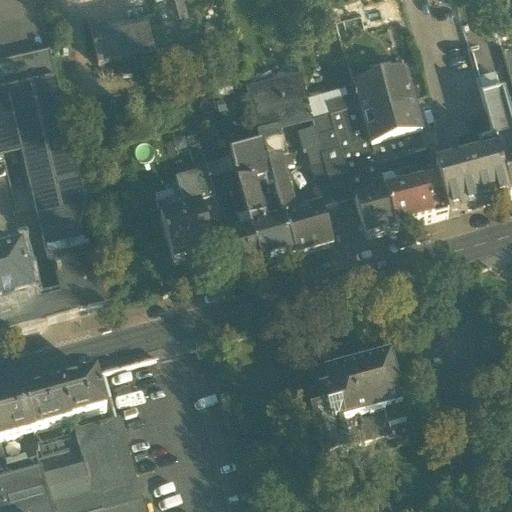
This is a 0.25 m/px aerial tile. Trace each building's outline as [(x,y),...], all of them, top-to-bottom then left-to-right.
[(189,20),(183,0),(173,0),(180,22),(189,20)] [(389,24),(393,41),(405,38),(395,0),(384,0),(360,6),(366,29),(389,24)] [(98,68),(157,54),(147,15),(88,29),(98,68)] [(49,53),(0,65),(0,76),(4,91),(6,91),(55,81),(49,53)] [(503,56),(511,90),(511,58),(511,54),(503,56)] [(371,70),(375,82),(393,77),(390,65),(371,70)] [(259,78),(261,87),(284,81),(282,72),(259,78)] [(375,82),(354,88),(357,99),(376,167),(426,154),(403,74),(393,77),(375,82)] [(300,77),(288,80),(291,90),(303,87),(300,77)] [(476,82),(481,100),(499,95),(493,77),(476,82)] [(280,130),(299,125),(291,90),(288,80),(284,81),(261,87),(246,91),(261,148),(262,148),(283,141),(280,130)] [(51,264),(52,265),(84,258),(78,235),(85,208),(55,81),(6,91),(4,91),(0,91),(0,152),(5,151),(3,145),(18,141),(22,156),(47,261),(51,264)] [(215,87),(218,100),(234,95),(231,83),(215,87)] [(303,87),(291,90),(299,125),(312,122),(312,120),(307,103),(303,87)] [(345,92),(348,102),(357,99),(354,88),(344,90),(345,92)] [(345,92),(307,103),(312,120),(328,116),(326,109),(348,102),(345,92)] [(511,132),(501,94),(499,95),(481,100),(495,149),(500,168),(511,164),(510,160),(511,159),(511,152),(510,144),(511,143),(511,132)] [(376,167),(357,99),(348,102),(326,109),(328,116),(312,120),(312,122),(315,132),(321,151),(331,191),(334,200),(368,190),(368,191),(372,190),(375,201),(371,202),(370,197),(353,202),(354,205),(365,243),(395,235),(395,234),(385,197),(380,180),(376,167)] [(298,137),(303,155),(306,154),(321,151),(315,132),(298,137)] [(5,151),(0,152),(0,161),(22,156),(18,141),(3,145),(5,151)] [(274,192),(281,215),(293,211),(287,189),(291,188),(287,172),(294,171),(290,158),(288,159),(283,141),(262,148),(272,184),(274,192)] [(234,180),(251,237),(266,233),(259,207),(254,190),(264,187),(272,184),(262,148),(228,158),(229,161),(234,180)] [(189,152),(196,176),(206,174),(204,168),(198,149),(189,152)] [(481,161),(446,171),(457,209),(462,208),(464,216),(510,203),(500,168),(495,149),(478,153),(481,161)] [(306,154),(317,194),(331,191),(321,151),(306,154)] [(234,180),(229,161),(204,168),(206,174),(210,187),(234,180)] [(511,164),(500,168),(510,203),(511,202),(511,164)] [(448,220),(464,216),(462,208),(457,209),(446,171),(435,174),(437,183),(448,220)] [(160,222),(173,268),(213,257),(205,227),(220,222),(210,187),(206,174),(196,176),(175,182),(184,210),(188,209),(190,214),(179,217),(160,222)] [(392,177),(380,180),(385,197),(423,186),(437,183),(435,174),(397,184),(392,177)] [(220,222),(227,248),(252,240),(251,237),(234,180),(210,187),(220,222)] [(437,183),(423,186),(433,224),(448,220),(437,183)] [(272,184),(264,187),(266,195),(274,192),(272,184)] [(395,234),(433,224),(423,186),(385,197),(395,234)] [(268,202),(266,195),(264,187),(254,190),(259,207),(264,206),(263,204),(268,202)] [(334,200),(337,210),(354,205),(353,202),(370,197),(368,191),(368,190),(334,200)] [(337,210),(334,200),(331,191),(317,194),(311,196),(318,213),(321,212),(322,214),(337,210)] [(281,215),(274,192),(266,195),(268,202),(263,204),(264,206),(259,207),(266,233),(284,228),(281,215)] [(154,201),(156,211),(176,205),(173,196),(154,201)] [(160,222),(179,217),(176,205),(156,211),(160,222)] [(293,211),(281,215),(284,228),(294,264),(333,253),(322,214),(321,212),(318,213),(297,219),(295,211),(293,211)] [(294,264),(284,228),(266,233),(251,237),(252,240),(262,273),(294,264)] [(237,280),(262,273),(252,240),(227,248),(237,280)] [(0,307),(32,299),(20,254),(0,259),(0,307)] [(61,303),(66,323),(110,311),(97,255),(84,258),(52,265),(61,303)] [(33,298),(32,299),(0,307),(0,340),(41,330),(36,310),(33,298)] [(36,310),(41,330),(66,323),(61,303),(36,310)] [(386,437),(385,431),(403,426),(399,410),(387,363),(323,380),(327,395),(317,398),(322,416),(310,419),(322,466),(345,459),(343,453),(361,448),(361,447),(382,442),(386,437)] [(94,381),(20,402),(32,441),(35,440),(34,439),(70,428),(69,426),(104,417),(94,381)] [(20,402),(10,405),(21,444),(32,441),(20,402)] [(0,449),(21,444),(10,405),(0,407),(0,463),(0,462),(0,461),(0,449)] [(453,438),(468,493),(489,487),(474,432),(453,438)] [(0,511),(139,511),(124,454),(118,433),(74,445),(78,461),(42,472),(6,482),(0,463),(0,511)] [(37,456),(42,472),(78,461),(74,445),(37,456)]
